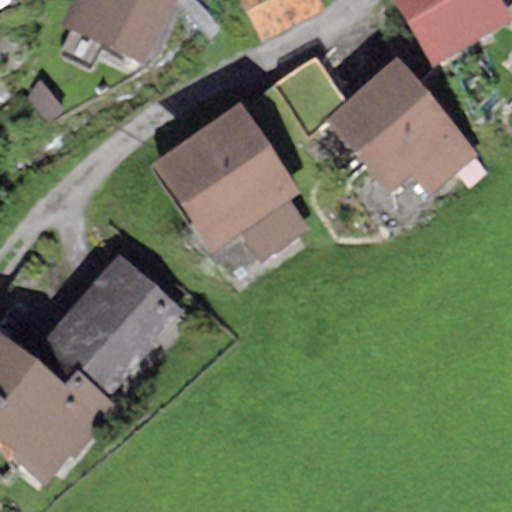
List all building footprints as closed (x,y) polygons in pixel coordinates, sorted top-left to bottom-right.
[(183,2),(179,0),(73,0),(59,28),(146,73),(183,2)] [(314,0),(231,0),(262,54),(325,18),(314,0)] [(511,11),(504,0),(389,0),(433,67),(511,16),(511,11)] [(401,60),(326,125),(387,194),(414,171),(432,191),(479,150),(401,60)] [(239,101),(151,165),(212,249),(242,227),(259,251),(308,216),(290,192),(300,185),(239,101)] [(118,253),(27,362),(63,392),(77,375),(105,398),(182,307),(118,253)] [(27,362),(0,339),(0,448),(47,487),(114,406),(105,398),(77,375),(63,392),(27,362)]
